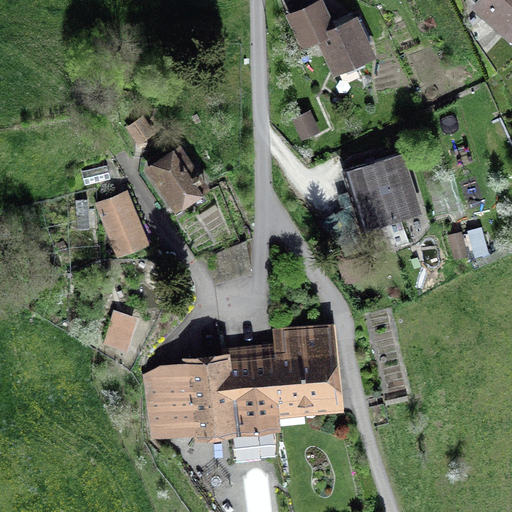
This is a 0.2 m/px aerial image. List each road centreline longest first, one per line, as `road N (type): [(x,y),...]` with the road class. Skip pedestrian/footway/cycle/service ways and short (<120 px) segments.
road 1 (residential): [(259,183),(327,287),(395,511)]
road 2 (residential): [(259,183),(260,226),(248,264),(238,284),(220,287),(199,279),(123,176)]
road 3 (residential): [(256,0),(259,183)]
